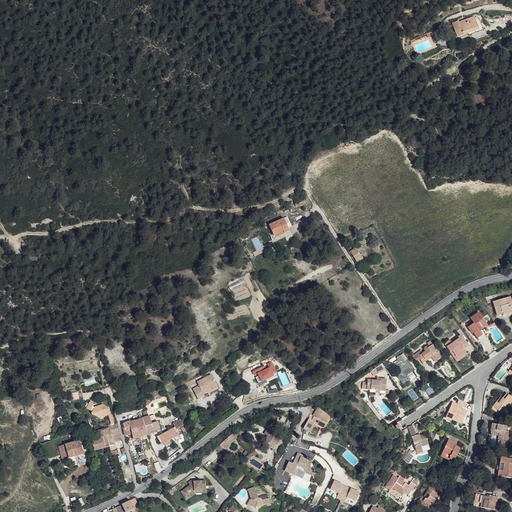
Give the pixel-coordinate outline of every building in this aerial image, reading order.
[(459,21),(452,23),(458,37),(468,34),(469,35),(484,29),(480,17),(475,16),(459,22),(459,21)] [(284,219),(270,226),(274,235),(284,231),(285,233),(290,231),(284,219)] [(274,235),(271,236),(272,240),(285,233),(284,231),(274,235)] [(363,258),(357,248),(351,252),(357,262),(363,258)] [(511,303),(510,295),(492,300),(494,307),(496,307),(498,314),(501,313),(511,310),(510,305),(511,304),(511,303)] [(486,326),(478,313),(469,320),(471,325),(469,327),(473,333),(477,340),(481,336),(478,330),(480,329),(481,328),(483,329),(486,326)] [(485,336),(480,329),(478,330),(481,336),(477,340),(478,342),(485,336)] [(469,347),(464,340),(461,342),(459,339),(451,344),(450,341),(445,345),(451,354),(453,353),(458,359),(463,355),(462,353),(464,351),(469,347)] [(431,356),(436,362),(443,356),(431,340),(428,343),(430,344),(424,348),(426,350),(423,352),(422,349),(416,353),(424,364),(427,361),(426,360),(431,356)] [(467,357),(464,351),(462,353),(463,355),(458,359),(453,353),(451,354),(458,363),(467,357)] [(405,362),(401,358),(395,361),(398,364),(396,366),(397,369),(400,367),(404,373),(399,377),(402,381),(413,374),(411,372),(414,369),(408,360),(405,362)] [(267,382),(266,379),(274,376),(273,373),(276,372),(271,361),(267,364),(267,365),(252,372),(254,375),(258,374),(259,376),(256,377),(260,385),(267,382)] [(209,371),(197,378),(199,383),(196,384),(191,387),(196,395),(201,392),(211,387),(216,384),(209,371)] [(386,381),(379,380),(379,383),(367,382),(367,391),(371,392),(376,392),(376,390),(378,390),(378,392),(386,392),(386,381)] [(511,402),(511,397),(507,392),(502,398),(494,407),(502,413),(511,402)] [(502,398),(500,396),(492,405),(494,407),(502,398)] [(95,407),(92,406),(94,404),(90,401),(86,408),(93,411),(92,412),(91,412),(92,414),(93,414),(98,417),(100,414),(103,413),(106,415),(106,414),(109,416),(110,420),(112,419),(110,412),(108,411),(109,410),(110,409),(109,407),(108,407),(103,404),(101,407),(98,408),(95,407)] [(469,406),(462,403),(461,405),(456,403),(448,420),(454,422),(456,418),(464,422),(467,414),(464,411),(460,410),(461,406),(465,408),(468,409),(469,406)] [(324,412),(318,409),(312,419),(308,418),(306,423),(311,425),(313,426),(315,423),(325,428),(328,423),(323,420),(324,417),(323,416),(324,412)] [(147,411),(143,412),(144,417),(141,418),(148,435),(161,431),(158,422),(152,423),(150,416),(149,416),(147,411)] [(141,418),(135,420),(140,438),(148,435),(141,418)] [(110,420),(111,423),(110,424),(108,425),(109,427),(111,434),(119,431),(117,424),(114,425),(112,419),(110,420)] [(135,420),(129,422),(132,434),(134,440),(140,438),(135,420)] [(129,422),(121,425),(124,432),(127,431),(130,435),(132,434),(129,422)] [(506,424),(493,422),(492,431),(498,432),(498,430),(500,430),(501,430),(500,439),(499,439),(498,444),(508,445),(508,442),(507,441),(508,430),(506,429),(506,424)] [(414,425),(409,427),(417,451),(424,449),(423,446),(429,444),(426,433),(422,434),(422,433),(417,435),(414,425)] [(95,430),(98,439),(93,440),(91,441),(94,450),(109,446),(107,435),(111,434),(109,427),(95,430)] [(180,434),(175,427),(157,438),(162,446),(164,444),(170,441),(180,434)] [(280,437),(268,429),(265,434),(268,436),(264,444),(273,449),(280,437)] [(107,435),(109,446),(114,445),(113,442),(122,439),(119,431),(111,434),(107,435)] [(235,441),(231,437),(224,446),(228,450),(231,448),(231,446),(235,441)] [(58,446),(59,450),(66,448),(69,458),(83,454),(80,440),(58,446)] [(459,446),(452,441),(443,456),(454,464),(462,451),(458,448),(459,446)] [(148,442),(142,444),(143,448),(144,452),(151,450),(148,442)] [(66,448),(59,450),(62,460),(69,458),(66,448)] [(303,450),(300,448),(294,457),(291,456),(287,462),(294,466),(298,460),(304,463),(305,467),(314,472),(316,467),(313,466),(311,462),(314,458),(307,454),(303,452),(303,450)] [(415,455),(411,452),(407,459),(411,462),(415,455)] [(511,458),(502,457),(499,476),(511,478),(511,458)] [(294,466),(287,462),(286,465),(296,471),(300,465),(305,467),(304,463),(298,460),(294,466)] [(398,475),(393,473),(387,486),(393,490),(395,488),(404,493),(406,491),(412,494),(419,481),(413,477),(409,483),(403,479),(403,477),(399,474),(398,475)] [(206,488),(205,481),(194,482),(192,481),(189,483),(190,485),(182,493),(186,499),(190,496),(195,492),(202,490),(202,488),(206,488)] [(439,492),(431,487),(425,495),(423,494),(420,500),(423,501),(422,502),(428,506),(432,500),(434,501),(437,497),(436,496),(439,492)] [(202,488),(202,490),(195,492),(190,496),(193,498),(198,494),(207,492),(206,488),(202,488)] [(255,492),(249,493),(250,498),(250,500),(250,502),(248,503),(247,505),(256,506),(258,501),(261,501),(263,504),(270,503),(270,500),(267,499),(267,496),(258,497),(255,492)] [(483,507),(495,509),(497,495),(489,493),(488,495),(485,495),(482,494),(481,498),(484,499),(483,507)] [(122,505),(118,507),(120,511),(124,509),(125,511),(135,511),(133,506),(136,505),(138,504),(135,499),(130,501),(122,505)]
